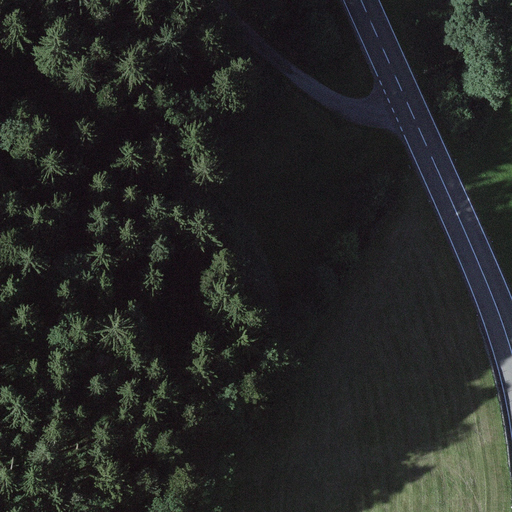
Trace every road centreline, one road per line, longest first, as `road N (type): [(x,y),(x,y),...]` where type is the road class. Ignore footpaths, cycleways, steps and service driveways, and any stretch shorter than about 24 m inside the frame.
road 1 (secondary): [(361,0),(511,353)]
road 2 (track): [(417,123),(342,107),(275,64),(214,0)]
